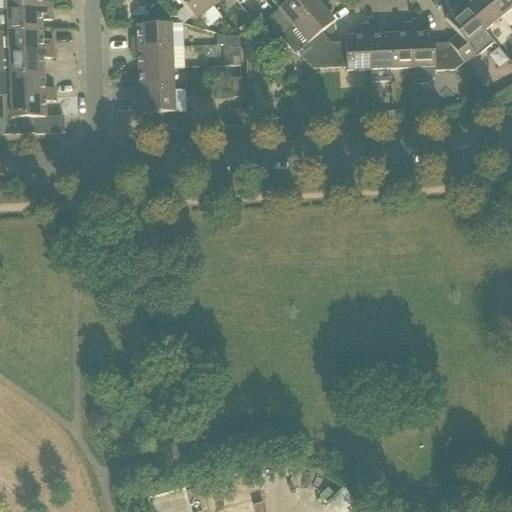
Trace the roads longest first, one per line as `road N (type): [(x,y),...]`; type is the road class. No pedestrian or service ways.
road 1 (tertiary): [(95,168),(459,152),(511,136)]
road 2 (residential): [(98,0),(91,22),(95,168)]
